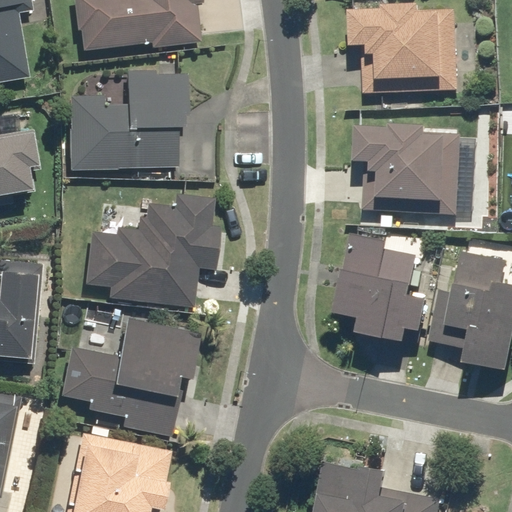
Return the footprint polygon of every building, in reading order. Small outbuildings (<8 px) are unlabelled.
[(0,0),(0,83),(29,80),(20,15),(33,14),(30,0),(0,0)] [(72,0),(79,50),(100,47),(100,50),(154,43),(155,49),(200,43),(195,5),(204,4),(203,0),(72,0)] [(379,3),(378,10),(353,9),(351,52),(362,52),(360,89),(455,94),(458,14),(419,12),(419,5),(379,3)] [(185,75),(125,73),(124,106),(100,105),(100,98),(68,97),(66,167),(135,169),(135,180),(169,181),(169,170),(176,170),(177,130),(184,130),(185,75)] [(390,129),(356,127),(354,159),(365,160),(362,211),(454,217),(458,150),(468,151),(469,135),(425,132),(425,126),(390,123),(390,129)] [(24,124),(0,128),(0,195),(28,190),(23,171),(34,169),(24,124)] [(211,199),(176,197),(176,209),(143,206),(142,231),(113,229),(112,236),(89,234),(86,288),(107,289),(106,301),(192,306),(195,272),(215,273),(219,225),(209,225),(211,199)] [(389,240),(354,233),(336,313),(358,318),(353,339),(401,350),(406,330),(421,333),(429,297),(408,293),(416,256),(387,249),(389,240)] [(506,262),(460,254),(453,293),(437,290),(434,306),(442,307),(435,344),(465,350),(463,363),(508,371),(511,346),(511,284),(503,283),(506,262)] [(42,263),(0,260),(0,369),(28,372),(34,288),(40,288),(42,263)] [(199,328),(125,314),(117,357),(69,348),(60,396),(86,401),(85,408),(119,415),(117,425),(170,435),(177,401),(172,400),(176,379),(189,381),(199,328)] [(0,485),(17,396),(0,393),(0,485)] [(168,451),(67,433),(52,511),(145,511),(146,508),(157,510),(168,451)] [(385,471),(326,459),(315,511),(438,511),(441,499),(381,487),(385,471)]
